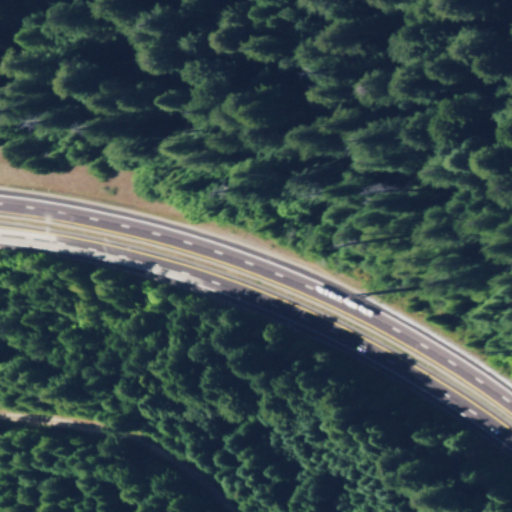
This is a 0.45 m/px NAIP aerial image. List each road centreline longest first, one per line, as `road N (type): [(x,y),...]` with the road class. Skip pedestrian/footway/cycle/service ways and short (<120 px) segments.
road 1 (motorway): [(0,243),(115,260),(294,316),(456,407),(511,449)]
road 2 (motorway): [(511,410),(339,300),(277,275),(104,225),(0,210)]
